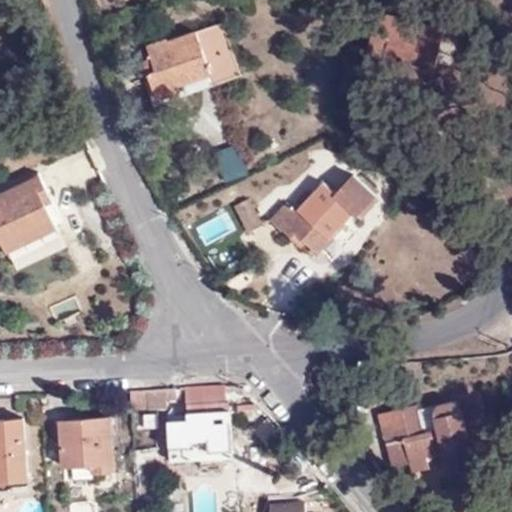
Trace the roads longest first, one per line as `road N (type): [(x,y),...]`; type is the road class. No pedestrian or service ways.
road 1 (residential): [(209,348),(140,205),(64,0)]
road 2 (residential): [(242,353),(501,326),(511,298)]
road 3 (residential): [(0,374),(172,361),(209,348)]
road 4 (residential): [(371,511),(242,353)]
